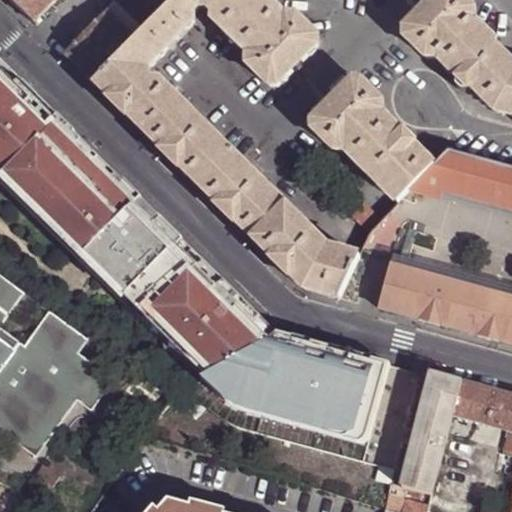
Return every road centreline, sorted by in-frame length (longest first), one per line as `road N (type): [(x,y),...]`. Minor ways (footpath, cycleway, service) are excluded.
road 1 (residential): [(0,25),(293,312),(511,373)]
road 2 (unknown): [(511,142),(434,110),(376,62)]
road 3 (unknown): [(376,62),(254,131)]
road 4 (unknown): [(254,131),(352,229)]
